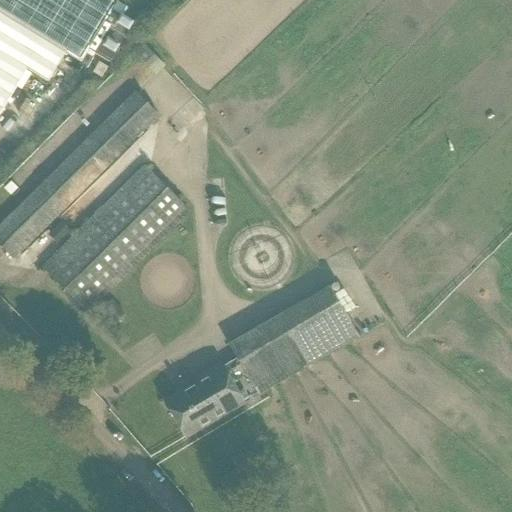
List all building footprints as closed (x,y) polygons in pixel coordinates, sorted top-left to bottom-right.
[(0,0),(0,114),(27,69),(48,82),(65,54),(81,64),(80,66),(86,70),(95,55),(110,64),(133,25),(122,18),(127,9),(118,3),(113,12),(109,10),(114,0),(0,0)] [(0,227),(0,246),(14,260),(159,116),(136,93),(0,227)] [(43,267),(88,313),(189,213),(144,167),(43,267)] [(61,222),(49,235),(58,244),(70,231),(61,222)] [(178,396),(166,404),(186,438),(203,428),(314,362),(285,313),(229,346),(247,375),(235,382),(227,367),(192,388),(183,393),(178,396)]
